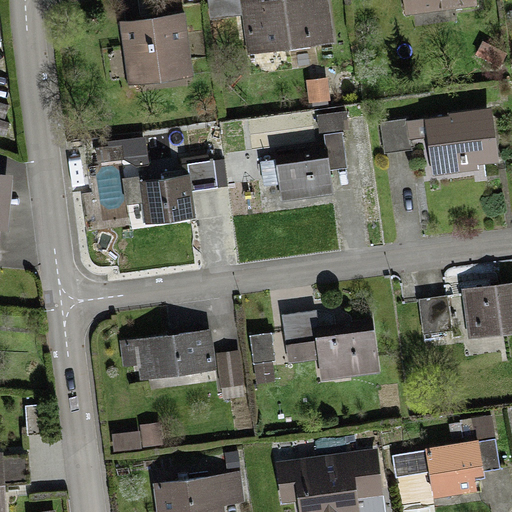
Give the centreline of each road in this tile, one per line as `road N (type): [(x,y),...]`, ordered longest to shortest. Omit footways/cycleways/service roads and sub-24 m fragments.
road 1 (residential): [(63,297),(511,243)]
road 2 (residential): [(30,0),(63,297)]
road 3 (residential): [(63,297),(88,511)]
